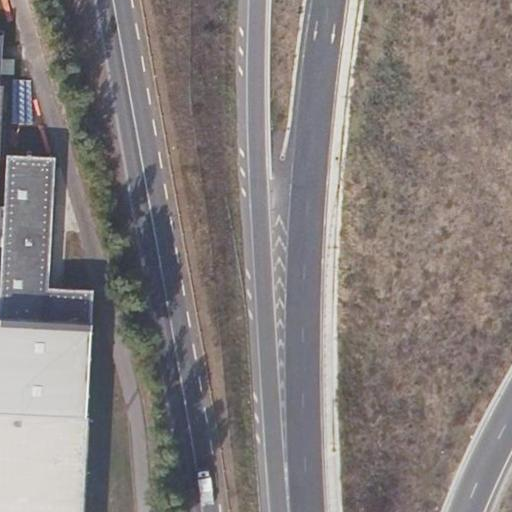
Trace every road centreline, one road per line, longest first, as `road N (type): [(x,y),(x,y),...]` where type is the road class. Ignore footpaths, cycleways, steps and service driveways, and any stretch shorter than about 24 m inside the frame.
road 1 (primary): [(114,0),(203,511)]
road 2 (motorway): [(329,0),(303,272),(310,511)]
road 3 (trunk): [(258,0),(257,150),(282,511)]
